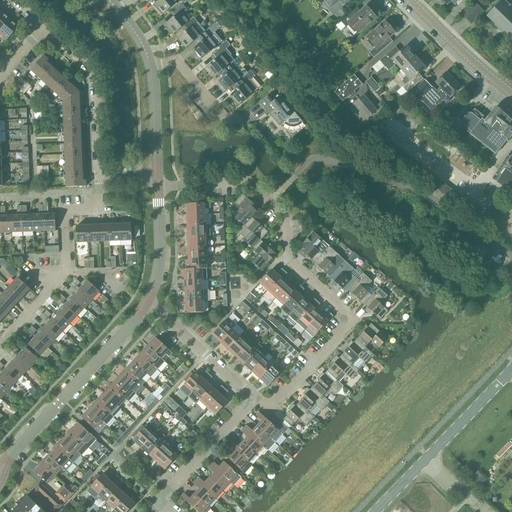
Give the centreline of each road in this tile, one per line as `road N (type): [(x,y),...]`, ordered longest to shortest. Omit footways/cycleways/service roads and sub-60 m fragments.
road 1 (residential): [(254,397),(273,411),(349,324),(348,314),(286,255),(285,217),(246,181),(156,182)]
road 2 (tertiary): [(2,468),(150,305)]
road 3 (tertiary): [(378,511),(511,370)]
road 4 (residential): [(98,176),(91,75),(42,26)]
road 5 (residential): [(254,397),(162,501),(172,511)]
road 6 (tertiary): [(511,93),(404,0)]
road 7 (residential): [(254,397),(150,305)]
road 8 (residential): [(68,268),(65,212),(99,211),(98,176)]
road 9 (tertiary): [(150,305),(159,245),(156,182)]
